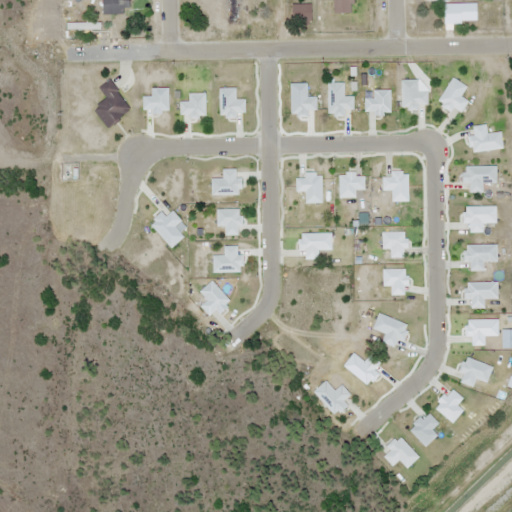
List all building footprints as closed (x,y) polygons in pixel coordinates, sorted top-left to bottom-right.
[(236,0),(228,0),(228,18),(236,18),(236,0)] [(355,13),(355,0),(334,0),(335,13),(355,13)] [(311,21),(311,4),(292,4),(292,22),(311,21)] [(445,4),(445,23),(477,23),(477,4),(445,4)] [(99,89),(107,99),(94,110),(108,129),(132,110),(109,81),(99,89)]
